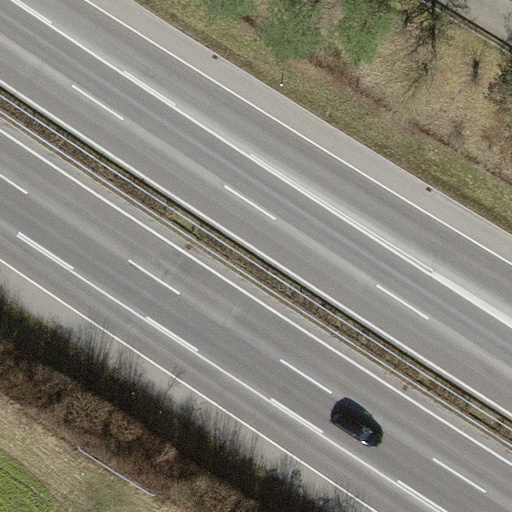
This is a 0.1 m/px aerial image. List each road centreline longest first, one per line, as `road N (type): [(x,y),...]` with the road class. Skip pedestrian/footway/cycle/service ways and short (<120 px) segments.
road 1 (motorway): [(511,369),(0,35)]
road 2 (motorway): [(511,304),(0,29)]
road 3 (motorway): [(24,188),(511,502)]
road 4 (motorway): [(24,188),(458,511)]
